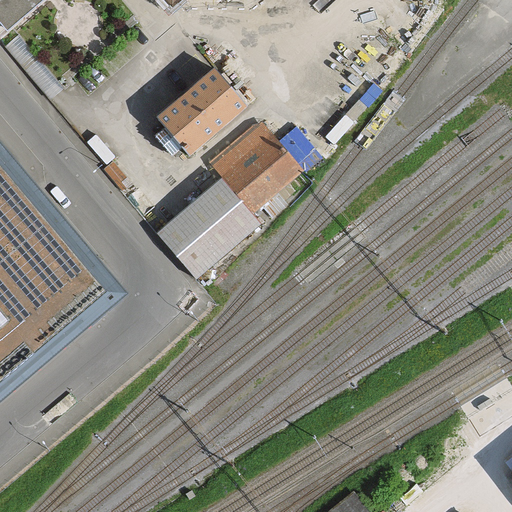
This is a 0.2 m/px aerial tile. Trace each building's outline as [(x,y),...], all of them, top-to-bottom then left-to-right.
[(0,0),(0,59),(64,0),(0,0)] [(182,0),(137,0),(156,22),(182,0)] [(375,23),(295,88),(320,119),(400,54),(375,23)] [(209,66),(150,116),(182,155),(242,105),(209,66)] [(254,121),(206,162),(218,176),(248,210),(296,169),(254,121)] [(0,374),(88,297),(95,291),(0,176),(0,374)] [(218,176),(151,234),(192,281),(259,223),(248,210),(218,176)] [(373,511),(353,487),(323,511),(373,511)]
